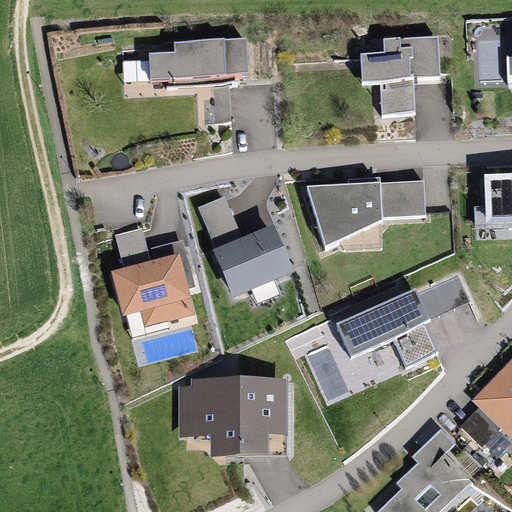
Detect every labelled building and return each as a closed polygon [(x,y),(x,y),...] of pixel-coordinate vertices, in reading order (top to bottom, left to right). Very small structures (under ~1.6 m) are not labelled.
[(458,25),(384,31),(391,114),(430,110),(427,74),(462,71),(458,25)] [(278,49),(173,51),(174,98),(279,96),(278,49)] [(442,171),(321,180),(345,233),(402,207),(444,204),(442,171)] [(237,190),(209,203),(229,240),(256,227),(237,190)] [(256,227),(229,240),(252,286),(316,255),(293,209),(256,227)] [(138,259),(166,251),(157,219),(129,227),(138,259)] [(138,259),(130,259),(141,316),(217,301),(206,243),(166,251),(138,259)] [(442,270),(354,310),(367,340),(408,322),(422,355),(457,339),(445,312),(458,306),(442,270)] [(306,362),(192,365),(193,418),(229,417),(235,433),(291,431),(291,416),(308,415),(306,362)] [(511,389),(493,408),(511,427),(511,389)] [(488,511),(511,486),(511,485),(454,434),(384,511),(488,511)]
